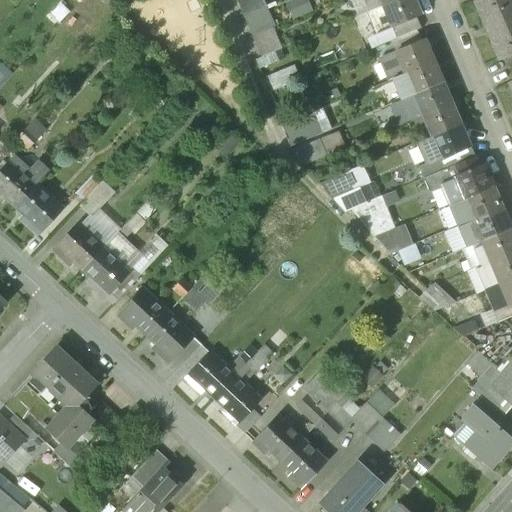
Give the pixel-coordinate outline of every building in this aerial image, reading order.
[(235,0),(242,16),(265,7),(261,0),(235,0)] [(288,0),(296,18),(317,9),(313,0),(288,0)] [(362,0),(368,12),(397,0),(362,0)] [(397,0),(368,12),(366,13),(376,35),(391,28),(414,18),(419,16),(412,0),(397,0)] [(511,0),(477,0),(474,1),(499,60),(511,54),(511,0)] [(265,7),(242,16),(246,25),(268,15),(265,7)] [(268,15),(246,25),(251,37),(272,29),(274,27),(268,15)] [(414,18),(391,28),(395,39),(414,32),(419,29),(414,18)] [(272,29),(251,37),(255,46),(276,38),(272,29)] [(395,39),(390,42),(395,53),(419,43),(414,32),(395,39)] [(276,38),(255,46),(260,58),(281,49),(276,38)] [(395,53),(380,59),(389,80),(404,74),(432,62),(423,41),(419,43),(395,53)] [(432,62),(404,74),(413,95),(441,83),(432,62)] [(292,67),(266,77),(272,91),(298,80),(292,67)] [(413,95),(404,74),(394,79),(402,99),(413,95)] [(402,99),(391,104),(400,125),(412,120),(450,104),(441,83),(413,95),(402,99)] [(450,104),(412,120),(420,141),(459,125),(451,104),(450,104)] [(45,131),(33,120),(16,139),(27,150),(45,131)] [(316,121),(306,125),(312,138),(321,134),(316,121)] [(306,125),(284,134),(290,147),(312,138),(306,125)] [(420,141),(419,142),(428,164),(440,159),(469,147),(459,125),(420,141)] [(318,140),(291,151),(303,166),(325,157),(318,140)] [(469,147),(440,159),(444,170),(473,158),(469,147)] [(444,170),(423,179),(429,193),(442,187),(448,201),(462,196),(454,178),(478,169),(473,158),(444,170)] [(440,159),(428,164),(418,168),(423,179),(444,170),(440,159)] [(25,175),(10,161),(0,172),(0,200),(3,197),(14,208),(36,185),(48,172),(37,162),(25,175)] [(478,169),(454,178),(462,196),(463,200),(492,188),(483,166),(478,169)] [(343,174),(319,184),(330,197),(349,189),(343,174)] [(92,176),(75,194),(83,201),(100,184),(92,176)] [(113,194),(101,182),(100,184),(83,201),(81,204),(93,216),(113,194)] [(62,210),(36,185),(14,208),(26,219),(23,223),(37,236),(62,210)] [(463,200),(450,206),(459,227),(472,221),(501,209),(492,188),(463,200)] [(462,196),(448,201),(450,206),(463,200),(462,196)] [(388,220),(378,198),(349,210),(374,238),(394,229),(389,219),(388,220)] [(501,209),(472,221),(481,242),(510,230),(501,209)] [(142,223),(134,215),(117,233),(123,238),(130,231),(132,233),(142,223)] [(103,248),(78,224),(53,251),(67,264),(71,260),(82,270),(103,248)] [(394,229),(374,238),(390,256),(412,246),(403,225),(394,229)] [(511,234),(510,230),(481,242),(483,246),(473,250),(481,267),(490,263),(511,253),(511,234)] [(129,272),(103,248),(82,270),(94,282),(90,286),(104,299),(117,285),(125,277),(129,272)] [(511,253),(490,263),(499,284),(511,278),(511,253)] [(481,267),(476,269),(484,290),(499,284),(490,263),(481,267)] [(125,277),(117,285),(121,289),(129,280),(125,277)] [(390,278),(376,293),(385,301),(399,286),(390,278)] [(511,278),(499,284),(484,290),(498,323),(511,316),(511,315),(508,306),(511,303),(511,278)] [(182,279),(171,291),(181,299),(192,288),(182,279)] [(121,289),(117,285),(105,299),(112,305),(125,292),(121,289)] [(206,301),(192,288),(181,299),(195,313),(206,301)] [(447,306),(430,289),(426,290),(419,298),(433,312),(447,306)] [(167,314),(142,290),(117,316),(131,329),(135,325),(146,336),(167,314)] [(194,338),(167,314),(146,336),(158,347),(155,351),(169,365),(194,338)] [(256,354),(249,346),(238,358),(238,359),(245,365),(256,354)] [(256,354),(245,365),(254,374),(272,355),(263,346),(256,354)] [(97,385),(55,347),(12,394),(29,410),(27,412),(28,413),(60,443),(66,448),(72,442),(81,433),(83,435),(89,428),(87,426),(92,420),(86,415),(91,409),(84,398),(97,385)] [(227,370),(209,352),(184,379),(198,392),(201,388),(213,399),(234,377),(227,370)] [(491,366),(478,353),(466,366),(481,378),(491,366)] [(238,359),(227,370),(234,377),(245,365),(238,359)] [(511,363),(502,375),(491,387),(506,401),(511,406),(511,363)] [(506,401),(491,387),(502,375),(491,366),(481,378),(472,389),(481,397),(497,411),(506,401)] [(322,370),(306,388),(310,391),(295,408),(314,427),(343,396),(346,392),(322,370)] [(371,371),(362,380),(370,388),(379,378),(371,371)] [(260,401),(234,377),(213,399),(225,410),(221,414),(235,427),(251,411),(260,401)] [(29,410),(12,394),(2,405),(13,416),(20,422),(28,413),(27,412),(29,410)] [(365,404),(358,411),(343,396),(314,427),(331,443),(350,422),(366,438),(382,421),(365,404)] [(497,411),(481,397),(473,406),(489,420),(490,420),(497,411)] [(489,420),(473,406),(461,421),(476,434),(489,420)] [(258,419),(251,411),(235,427),(243,435),(258,419)] [(511,437),(511,424),(497,411),(490,420),(501,430),(500,431),(510,440),(511,437)] [(20,422),(13,416),(5,424),(22,441),(30,432),(20,422)] [(267,427),(251,443),(265,456),(269,452),(280,463),(301,441),(297,437),(276,417),(267,427)] [(258,419),(243,435),(251,443),(267,427),(258,419)] [(5,424),(0,420),(0,458),(3,461),(17,446),(22,441),(5,424)] [(490,420),(489,420),(476,434),(464,447),(486,466),(498,452),(501,454),(511,442),(510,440),(500,431),(501,430),(490,420)] [(382,421),(366,438),(379,450),(392,444),(399,436),(382,421)] [(312,429),(308,425),(297,437),(301,441),(312,429)] [(22,441),(17,446),(29,457),(42,443),(30,432),(22,441)] [(325,464),(301,441),(280,463),(292,473),(288,477),(301,490),(325,464)] [(72,442),(66,448),(60,443),(54,454),(68,467),(83,451),(72,442)] [(156,451),(131,477),(142,487),(160,469),(167,461),(156,451)] [(358,463),(329,495),(330,496),(321,507),(326,511),(355,511),(361,507),(381,484),(358,463)] [(142,487),(122,509),(124,511),(155,511),(159,507),(179,487),(160,469),(142,487)] [(0,474),(0,491),(20,508),(29,498),(0,474)] [(17,511),(20,508),(0,491),(0,511),(17,511)]
